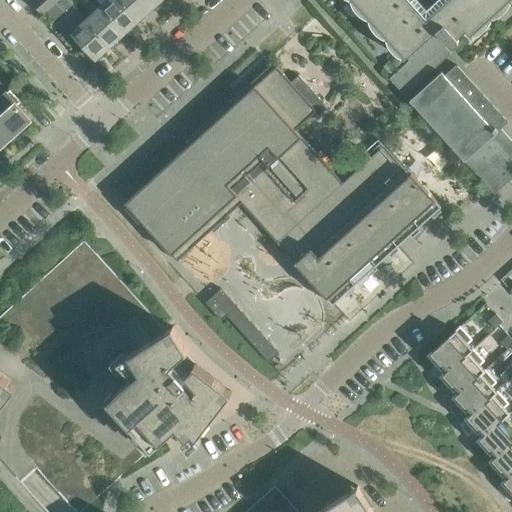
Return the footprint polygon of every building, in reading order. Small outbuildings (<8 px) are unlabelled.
[(73,4),(69,0),(34,0),(32,2),(43,14),(56,2),(64,12),(73,4)] [(131,29),(140,20),(122,0),(106,0),(100,5),(126,33),(128,34),(132,30),(131,29)] [(147,17),(145,16),(155,7),(148,0),(122,0),(140,20),(141,20),(142,21),(147,17)] [(160,3),(162,0),(148,0),(155,7),(157,8),(161,4),(160,3)] [(389,79),(402,93),(407,93),(451,54),(444,47),(448,44),(449,45),(450,45),(452,46),(453,46),(454,46),(456,45),(456,44),(457,43),(457,42),(458,41),(458,40),(458,39),(457,39),(457,38),(465,30),(471,37),(473,36),(471,34),(490,17),(491,19),(492,18),(491,16),(498,9),(499,4),(502,0),(509,0),(511,1),(511,0),(350,0),(351,0),(350,0),(359,0),(363,4),(363,10),(369,17),(368,19),(368,20),(373,15),(380,24),(380,29),(387,37),(385,38),(386,39),(388,38),(405,57),(403,58),(404,59),(406,58),(408,61),(389,79)] [(117,44),(116,42),(126,33),(100,5),(86,18),(111,46),(112,46),(113,48),(117,44)] [(101,55),(111,46),(86,18),(71,32),(96,60),(97,59),(98,61),(103,57),(101,55)] [(389,61),(383,66),(390,74),(396,69),(389,61)] [(441,72),(409,101),(464,162),(465,161),(488,188),(494,194),(511,177),(511,141),(501,129),(508,122),(456,65),(444,75),(441,72)] [(295,130),(324,104),(298,75),(290,82),(276,66),(272,69),(269,66),(189,138),(192,142),(125,203),(127,206),(124,208),(139,223),(141,221),(177,261),(211,230),(213,232),(230,217),(228,214),(241,203),(333,304),(398,245),(441,206),(385,144),(342,182),(295,130)] [(9,90),(0,98),(0,118),(15,135),(24,127),(23,126),(31,119),(17,104),(20,102),(9,90)] [(5,144),(15,135),(0,118),(0,146),(4,143),(5,144)] [(0,461),(45,511),(48,511),(22,482),(36,469),(75,511),(81,511),(144,455),(145,456),(154,447),(177,426),(187,438),(192,433),(197,437),(232,392),(195,363),(185,352),(186,352),(188,351),(173,326),(166,331),(84,240),(0,316),(0,461)] [(226,315),(269,362),(279,353),(221,288),(205,302),(221,320),(226,315)] [(495,328),(503,321),(496,314),(488,321),(495,328)] [(459,327),(427,356),(437,367),(441,363),(447,370),(440,377),(440,378),(472,349),(467,343),(471,339),(459,327)] [(511,339),(508,335),(500,342),(507,350),(511,345),(511,339)] [(483,361),(472,349),(440,378),(449,388),(453,384),(460,391),(452,398),(452,399),(485,370),(479,364),(483,361)] [(464,419),(465,420),(497,391),(492,385),(495,382),(485,370),(452,399),(462,409),(466,406),(472,412),(464,419)] [(484,434),(476,441),(477,441),(509,412),(504,407),(508,403),(497,391),(465,420),(474,430),(478,427),(484,434)] [(489,462),(489,463),(511,441),(511,415),(509,412),(477,441),(486,452),(490,448),(496,455),(489,462)] [(509,476),(501,483),(501,484),(511,474),(511,441),(489,463),(499,473),(502,469),(509,476)] [(511,474),(501,484),(511,494),(511,493),(511,474)] [(298,511),(274,485),(244,511),(374,511),(365,497),(358,486),(315,511),(298,511)]
